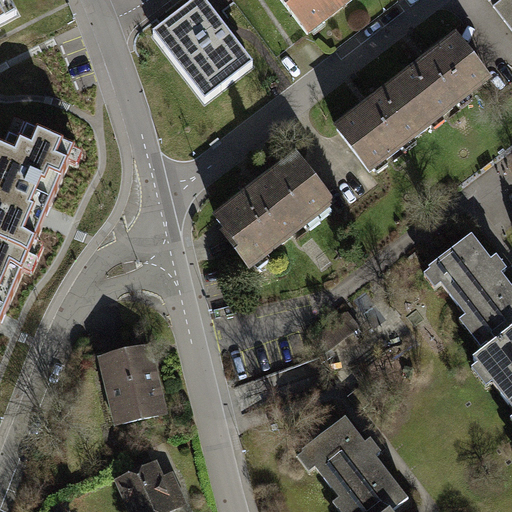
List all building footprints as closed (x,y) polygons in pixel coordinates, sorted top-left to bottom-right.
[(5,0),(0,0),(0,24),(14,17),(5,0)] [(245,55),(201,0),(166,28),(179,44),(166,54),(207,105),(241,78),(232,66),(245,55)] [(277,0),(305,37),(354,0),(277,0)] [(511,0),(501,0),(511,14),(511,0)] [(372,106),(339,131),(373,176),(492,86),(457,41),(427,64),(372,106)] [(0,242),(30,254),(74,149),(15,125),(4,151),(0,149),(0,242)] [(296,161),(217,221),(254,270),(333,209),(296,161)] [(481,350),(466,360),(480,379),(486,374),(506,401),(499,407),(511,424),(511,285),(503,273),(509,269),(503,261),(499,256),(493,261),(475,237),(423,275),(433,288),(441,282),(465,316),(459,320),(481,350)] [(0,325),(30,254),(0,242),(0,325)] [(150,347),(103,357),(118,425),(165,415),(150,347)] [(344,419),(296,455),(309,472),(315,467),(336,495),(328,501),(336,511),(390,511),(406,499),(373,456),(380,450),(375,443),(371,439),(363,445),(344,419)] [(155,461),(122,476),(116,478),(130,511),(172,511),(189,505),(175,471),(162,476),(155,461)]
